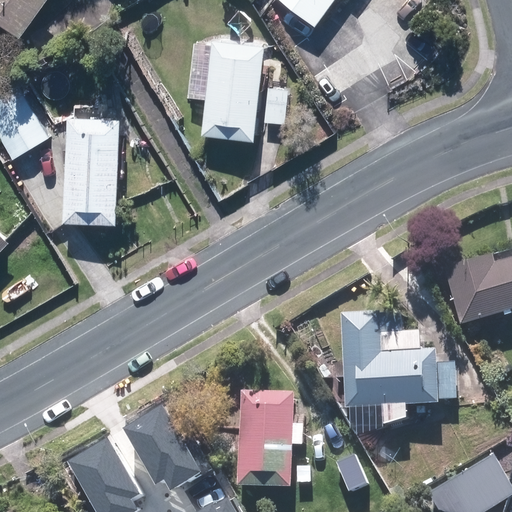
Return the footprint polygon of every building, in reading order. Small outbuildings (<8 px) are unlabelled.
[(54,0),(0,0),(0,9),(29,32),(54,0)] [(281,0),(316,26),(335,0),(281,0)] [(269,40),(218,36),(211,127),(261,132),(269,40)] [(54,133),(22,79),(0,92),(0,119),(20,153),(54,133)] [(294,86),(273,85),(272,119),(294,119),(294,86)] [(126,112),(72,111),(71,216),(125,217),(126,112)] [(491,250),(449,267),(473,323),(511,306),(511,263),(499,269),(491,250)] [(388,311),(346,311),(346,398),(441,398),(441,350),(388,350),(388,311)] [(297,385),(246,385),(245,476),(297,477),(297,385)] [(181,511),(217,490),(186,440),(102,492),(114,511),(181,511)] [(485,511),(511,497),(511,493),(491,456),(411,505),(431,511),(485,511)]
